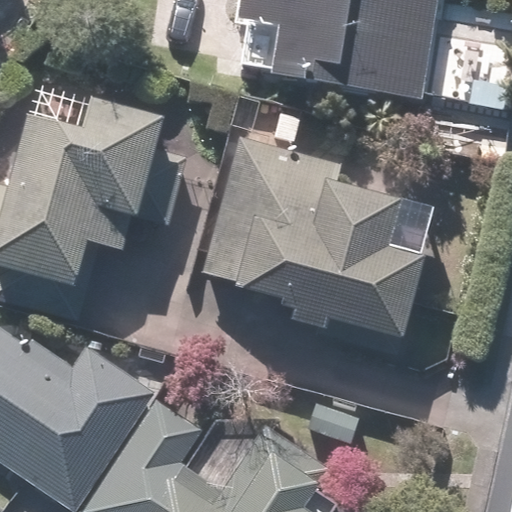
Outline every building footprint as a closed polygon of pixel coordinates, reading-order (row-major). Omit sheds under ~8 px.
[(435,0),(237,0),(234,29),(283,35),(276,86),(422,105),(435,0)] [(0,309),(62,326),(82,250),(119,260),(127,228),(132,230),(154,127),(30,99),(8,197),(0,194),(0,309)] [(204,280),(249,292),(245,310),(398,349),(419,266),(379,256),(391,209),(329,193),(335,172),(238,147),(204,280)] [(19,355),(0,341),(0,461),(71,509),(148,396),(88,355),(74,375),(27,343),(19,355)] [(290,511),(288,510),(317,467),(259,428),(213,498),(168,468),(195,428),(157,402),(83,511),(290,511)]
